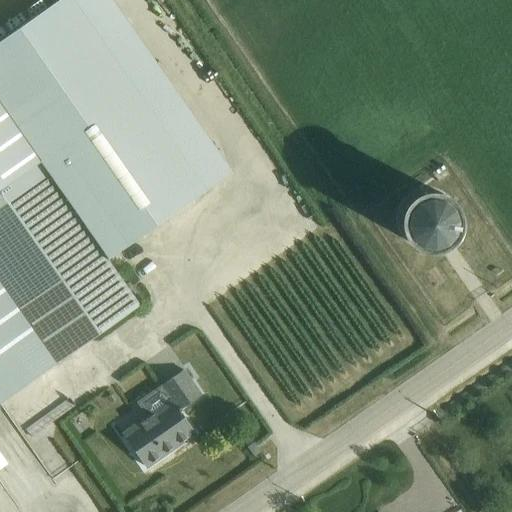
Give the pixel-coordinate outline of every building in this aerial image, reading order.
[(0,207),(0,282),(55,362),(138,305),(107,259),(231,171),(110,0),(56,0),(0,40),(0,106),(48,174),(0,207)] [(0,106),(0,400),(55,362),(0,282),(0,207),(48,174),(0,106)] [(450,224),(450,215),(456,214),(456,211),(450,212),(446,206),(441,200),(444,195),(441,193),(439,198),(432,196),(424,196),(423,190),(419,190),(421,196),(414,199),(408,205),(403,201),(401,204),(407,207),(404,214),(404,222),(398,223),(398,226),(405,225),(407,232),(413,237),(409,243),(412,244),(415,239),(423,242),(430,242),(431,248),(435,247),(433,241),(441,237),(445,233),(451,236),(453,233),(447,230),(450,224)] [(145,415),(121,432),(145,466),(194,432),(179,411),(202,395),(184,369),(159,386),(136,402),(145,415)] [(395,442),(337,483),(356,510),(382,492),(393,484),(400,494),(421,479),(395,442)] [(393,484),(382,492),(394,508),(405,500),(400,494),(393,484)] [(318,511),(311,502),(296,511),(318,511)]
